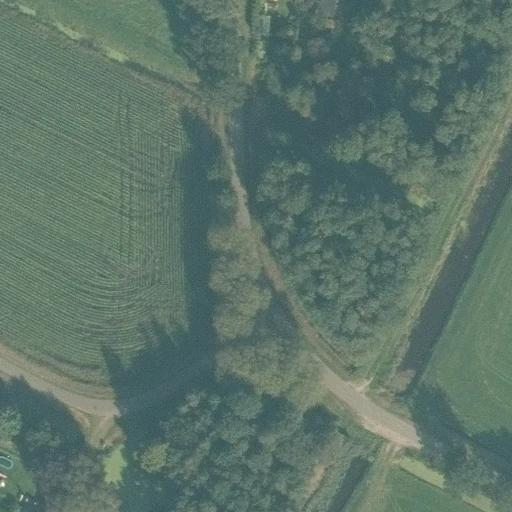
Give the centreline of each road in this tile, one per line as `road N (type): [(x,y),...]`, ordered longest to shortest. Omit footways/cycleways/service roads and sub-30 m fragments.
road 1 (unclassified): [(274,317),(248,256),(232,0)]
road 2 (unclassified): [(274,317),(148,406),(92,406),(0,364)]
road 3 (unclassified): [(511,485),(345,395),(274,317)]
